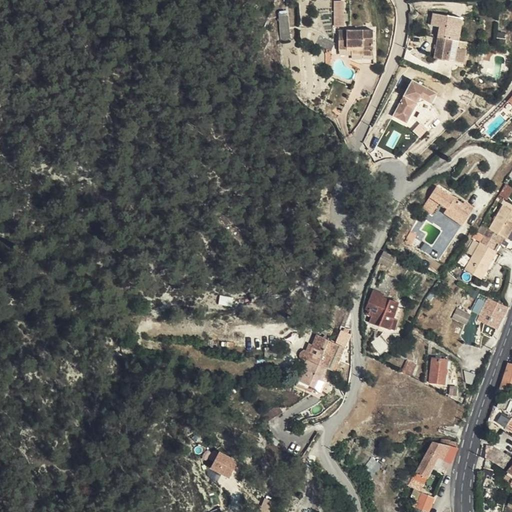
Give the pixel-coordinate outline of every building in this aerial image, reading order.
[(341,0),(332,0),(333,16),(341,16),(341,0)] [(283,7),(286,21),(292,20),(290,6),(283,7)] [(435,31),(457,35),(462,13),(431,8),(429,19),(437,20),(435,31)] [(292,20),(286,21),(288,30),(294,29),(292,20)] [(359,46),(349,45),(349,49),(355,54),(369,55),(369,46),(370,45),(371,23),(337,22),(336,39),(344,40),(344,38),(349,38),(349,40),(359,41),(359,46)] [(327,40),(331,32),(317,25),(313,33),(327,40)] [(456,41),(457,35),(435,31),(431,51),(462,58),(465,44),(456,41)] [(412,80),(394,116),(408,123),(418,103),(426,100),(432,104),(438,93),(412,80)] [(476,206),(468,200),(466,203),(439,186),(426,206),(435,212),(441,201),(450,206),(447,211),(466,223),(476,206)] [(507,236),(511,227),(511,205),(504,201),(489,227),(507,236)] [(476,231),(472,237),(477,240),(481,234),(476,231)] [(481,234),(477,240),(460,267),(476,276),(486,258),(491,261),(497,251),(490,247),(493,241),(481,234)] [(476,276),(481,279),(491,261),(486,258),(476,276)] [(367,311),(371,312),(372,308),(376,309),(374,314),(374,313),(371,319),(382,323),(381,327),(391,330),(392,326),(397,327),(402,310),(397,308),(399,304),(382,298),(384,293),(372,289),(366,306),(369,308),(367,311)] [(482,334),(493,339),(507,307),(488,299),(477,323),(484,326),(482,334)] [(314,341),(310,351),(309,352),(306,358),(327,368),(334,354),(338,344),(317,334),(314,341)] [(370,342),(381,357),(390,350),(379,335),(370,342)] [(308,339),(304,348),(310,351),(314,341),(308,339)] [(283,351),(282,345),(271,346),(271,353),(283,351)] [(309,352),(303,349),(302,349),(300,350),(299,352),(298,353),(298,355),(298,357),(299,358),(305,361),(306,358),(309,352)] [(334,354),(327,368),(331,374),(339,356),(334,354)] [(305,361),(297,380),(317,389),(321,381),(327,368),(306,358),(305,361)] [(428,366),(425,380),(443,383),(447,360),(435,358),(433,367),(428,366)] [(511,362),(508,361),(499,388),(511,387),(511,362)] [(414,368),(408,365),(406,371),(411,374),(414,368)] [(334,392),(319,402),(325,411),(340,401),(334,392)] [(439,429),(445,432),(455,436),(460,426),(444,419),(439,429)] [(438,456),(449,463),(455,448),(433,441),(421,463),(430,469),(438,456)] [(486,444),(486,457),(499,465),(504,455),(486,444)] [(214,448),(204,463),(214,469),(222,475),(232,459),(214,448)] [(374,458),(368,468),(375,472),(381,463),(374,458)] [(204,463),(200,470),(209,477),(214,469),(204,463)] [(423,482),(430,469),(421,463),(413,478),(423,482)] [(418,490),(423,482),(413,478),(409,484),(418,490)] [(415,506),(426,511),(432,497),(422,492),(415,506)] [(511,498),(505,496),(502,503),(511,506),(511,498)] [(273,511),(277,506),(263,500),(257,511),(273,511)]
